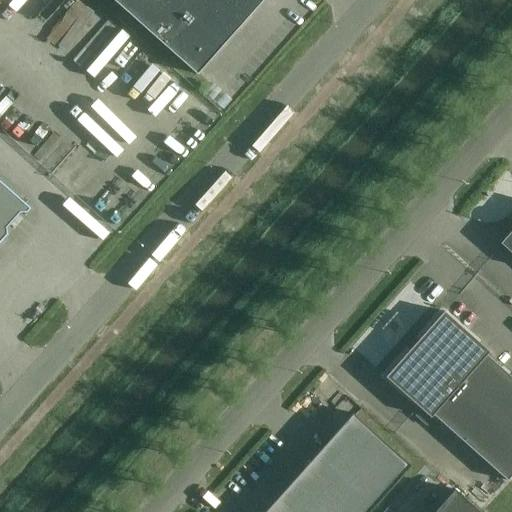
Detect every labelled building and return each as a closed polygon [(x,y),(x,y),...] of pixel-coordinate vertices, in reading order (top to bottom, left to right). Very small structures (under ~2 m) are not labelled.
[(112,0),(196,74),(262,0),(112,0)] [(0,232),(22,208),(0,188),(0,232)] [(511,233),(503,243),(511,250),(511,233)] [(511,378),(473,344),(476,341),(443,311),(384,377),(417,407),(420,404),(506,480),(511,473),(511,378)] [(368,511),(410,465),(351,413),(263,511),(368,511)] [(479,511),(453,489),(432,511),(479,511)]
